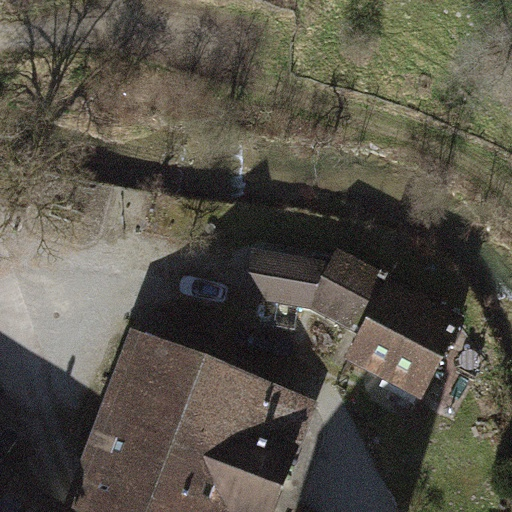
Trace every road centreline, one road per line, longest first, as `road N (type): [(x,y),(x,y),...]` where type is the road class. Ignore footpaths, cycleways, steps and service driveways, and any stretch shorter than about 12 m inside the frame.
road 1 (track): [(0,37),(147,30),(195,45),(277,91),(392,126),(511,181)]
road 2 (residential): [(82,511),(0,288)]
